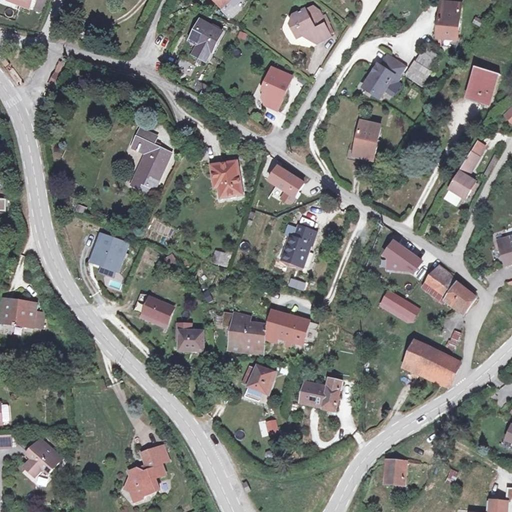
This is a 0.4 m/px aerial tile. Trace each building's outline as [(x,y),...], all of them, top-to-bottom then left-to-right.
[(13,0),(12,4),(33,12),(37,0),(13,0)] [(215,0),(224,10),(235,0),(215,0)] [(461,4),(445,3),(445,11),(441,11),(440,17),(439,34),(458,36),(461,4)] [(288,27),(298,43),(311,36),(318,47),(332,38),(331,37),(335,34),(325,16),(320,19),(316,12),(311,10),(292,20),(288,27)] [(476,17),(473,23),(479,27),(483,20),(476,17)] [(198,54),(210,60),(222,36),(225,32),(205,22),(195,41),(202,45),(198,54)] [(425,47),(417,60),(430,69),(439,55),(425,47)] [(408,66),(390,55),(382,67),(379,66),(369,82),(374,93),(382,98),(386,91),(395,97),(404,84),(399,81),(408,66)] [(68,60),(62,58),(60,65),(65,67),(68,60)] [(183,60),(178,70),(193,77),(198,67),(183,60)] [(430,69),(417,60),(407,75),(423,84),(432,70),(430,69)] [(478,65),(468,102),(487,107),(497,71),(478,65)] [(294,80),(274,72),(268,88),(271,89),(267,102),(269,108),(281,112),(294,80)] [(374,93),(369,82),(366,87),(374,93)] [(380,127),(360,123),(354,152),(365,154),(364,159),(373,161),(380,127)] [(170,152),(136,137),(132,147),(145,153),(135,179),(155,188),(170,152)] [(477,142),(472,151),(479,155),(484,147),(477,142)] [(472,151),(456,177),(449,189),(468,199),(477,180),(467,174),(468,172),(470,173),(480,156),(479,155),(472,151)] [(210,165),(212,176),(216,175),(218,185),(220,197),(240,193),(235,162),(210,165)] [(279,166),(270,180),(287,190),(283,198),(289,202),(293,201),(305,182),(279,166)] [(292,235),(283,258),(303,266),(312,244),(314,244),(319,231),(301,224),(300,227),(299,230),(291,227),(288,234),(292,235)] [(131,244),(103,235),(94,264),(122,273),(131,244)] [(510,244),(502,246),(508,265),(511,264),(511,237),(509,238),(510,244)] [(510,244),(509,238),(500,240),(502,246),(510,244)] [(397,243),(387,256),(389,258),(395,262),(394,269),(411,271),(415,274),(423,263),(397,243)] [(229,268),(232,255),(216,251),(213,265),(229,268)] [(467,310),(478,298),(449,276),(451,273),(442,266),(428,283),(439,293),(441,290),(467,310)] [(209,291),(202,294),(206,304),(213,301),(209,291)] [(408,318),(415,305),(390,291),(383,305),(408,318)] [(176,308),(152,298),(146,315),(170,325),(176,308)] [(3,324),(33,329),(36,314),(38,304),(14,300),(13,306),(6,304),(3,324)] [(422,309),(415,305),(408,318),(415,322),(422,309)] [(238,327),(233,347),(265,355),(270,337),(272,330),(257,327),(259,319),(241,315),(230,313),(227,325),(238,327)] [(276,313),(272,330),(270,337),(283,340),(289,316),(276,313)] [(45,315),(36,314),(33,329),(42,331),(45,315)] [(310,322),(289,316),(283,340),(304,345),(310,322)] [(195,323),(180,323),(180,332),(183,332),(182,349),(206,350),(206,331),(194,332),(195,323)] [(464,333),(456,329),(449,343),(456,347),(464,333)] [(407,361),(452,383),(461,362),(417,340),(407,361)] [(452,383),(407,361),(404,367),(445,388),(452,383)] [(257,369),(250,366),(242,383),(249,386),(257,369)] [(258,366),(257,369),(249,386),(249,387),(267,394),(275,372),(258,366)] [(337,409),(344,381),(332,379),(329,389),(307,386),(302,403),(337,409)] [(12,403),(3,404),(6,420),(15,419),(12,403)] [(116,407),(108,411),(118,433),(126,429),(116,407)] [(276,420),(268,421),(271,436),(279,434),(276,420)] [(16,435),(0,436),(0,446),(16,445),(16,435)] [(37,461),(30,469),(40,479),(47,471),(51,475),(64,462),(44,444),(32,456),(37,461)] [(156,449),(162,462),(170,458),(164,445),(156,449)] [(167,473),(162,462),(156,449),(144,454),(148,466),(129,473),(131,476),(126,488),(142,495),(144,489),(146,485),(158,480),(156,477),(167,473)] [(388,459),(386,482),(407,484),(410,462),(388,459)] [(460,473),(442,465),(436,478),(454,487),(460,473)] [(146,485),(144,489),(152,492),(161,488),(158,480),(146,485)] [(247,481),(241,483),(245,496),(251,493),(247,481)] [(132,502),(142,495),(126,488),(132,502)] [(511,511),(511,502),(508,502),(491,501),(489,511),(511,511)]
